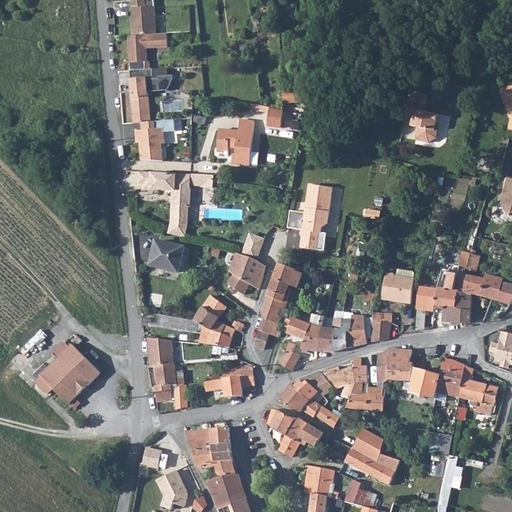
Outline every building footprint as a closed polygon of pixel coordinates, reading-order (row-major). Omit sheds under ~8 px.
[(133,36),(155,34),(153,16),(155,17),(153,0),(136,0),(131,0),(133,26),(132,26),(133,36)] [(133,36),(128,36),(130,71),(146,70),(145,62),(147,62),(146,49),(154,48),(154,47),(168,46),(167,33),(155,34),(133,36)] [(146,70),(130,71),(131,79),(129,80),(133,124),(151,122),(147,92),(167,90),(172,80),(171,75),(157,76),(157,78),(152,79),(151,69),(146,70)] [(511,88),(500,91),(501,98),(506,100),(510,100),(511,105),(511,88)] [(299,91),(284,92),(285,104),(300,103),(299,91)] [(439,131),(436,131),(438,122),(439,114),(426,112),(429,94),(410,91),(407,108),(414,109),(411,126),(418,127),(416,140),(430,142),(437,137),(439,131)] [(258,105),(258,112),(271,115),(271,108),(258,105)] [(271,115),(269,128),(283,130),(285,113),(285,112),(271,108),(271,115)] [(220,129),(218,150),(229,152),(230,146),(237,146),(236,153),(234,153),(233,162),(250,163),(254,121),(240,119),(239,131),(220,129)] [(139,140),(142,161),(163,161),(161,144),(165,143),(163,128),(135,131),(136,140),(139,140)] [(190,173),(140,172),(140,183),(145,183),(145,189),(174,190),(173,223),(171,234),(185,238),(188,225),(188,206),(190,207),(190,188),(189,188),(190,173)] [(511,178),(509,178),(503,204),(509,215),(511,215),(511,178)] [(293,210),(289,227),(304,230),(301,248),(319,251),(323,229),(329,225),(336,189),(313,185),(307,213),(293,210)] [(366,217),(382,218),(383,210),(367,209),(366,217)] [(243,254),(249,256),(252,257),(256,260),(265,239),(253,234),(243,254)] [(157,238),(151,265),(179,272),(186,246),(157,238)] [(472,247),(466,269),(476,272),(481,254),(475,251),(476,248),(472,247)] [(222,279),(215,291),(223,296),(230,286),(244,294),(250,284),(244,281),(252,257),(249,256),(243,254),(238,252),(230,272),(234,275),(228,284),(222,279)] [(252,257),(244,281),(250,284),(260,290),(266,266),(256,260),(252,257)] [(279,263),(274,278),(290,284),(297,287),(302,273),(297,271),(299,267),(292,265),(291,268),(279,263)] [(387,275),(385,285),(410,289),(413,273),(399,271),(398,278),(395,277),(395,276),(387,275)] [(436,303),(435,306),(444,307),(443,310),(452,310),(454,292),(458,276),(443,273),(438,288),(436,290),(436,303)] [(458,276),(454,292),(472,295),(493,301),(504,283),(505,280),(486,277),(485,281),(458,276)] [(263,318),(259,331),(271,336),(275,337),(279,325),(275,324),(285,297),(288,298),(291,291),(288,289),(290,284),(274,278),(262,312),(263,318)] [(511,284),(504,283),(493,301),(511,305),(511,303),(511,284)] [(385,285),(383,300),(409,304),(410,289),(385,285)] [(420,292),(418,310),(423,310),(423,308),(424,303),(436,303),(436,290),(421,288),(420,292)] [(454,292),(452,310),(471,312),(472,295),(454,292)] [(363,302),(374,302),(375,295),(363,293),(363,302)] [(227,308),(212,296),(196,320),(213,331),(212,332),(218,336),(226,325),(217,321),(227,308)] [(418,310),(416,331),(424,330),(427,308),(423,308),(423,310),(418,310)] [(443,310),(443,325),(462,325),(470,324),(470,323),(471,312),(452,310),(443,310)] [(348,332),(348,349),(368,344),(363,311),(352,313),(351,321),(352,331),(348,332)] [(373,313),(372,323),(389,324),(391,324),(391,314),(373,313)] [(193,320),(161,314),(159,325),(203,334),(201,344),(207,344),(210,345),(230,348),(232,339),(236,330),(226,325),(218,336),(212,332),(196,321),(193,320)] [(290,329),(288,334),(293,336),(306,341),(303,350),(304,350),(311,351),(318,352),(323,327),(312,325),(297,320),(298,316),(295,315),(290,329)] [(334,353),(335,353),(336,328),(341,328),(343,320),(334,318),(332,328),(323,327),(318,352),(334,353)] [(336,328),(335,353),(348,349),(348,332),(352,331),(351,321),(343,320),(341,328),(336,328)] [(372,323),(372,330),(373,343),(389,339),(391,324),(389,324),(372,323)] [(30,352),(48,335),(43,330),(25,347),(30,352)] [(259,331),(255,346),(265,350),(271,336),(259,331)] [(511,365),(511,334),(502,333),(500,345),(493,344),(491,354),(498,355),(497,362),(503,363),(502,368),(511,369),(511,365)] [(175,341),(150,338),(151,367),(156,366),(175,364),(175,341)] [(284,358),(280,365),(293,372),(302,357),(294,352),(297,345),(290,343),(284,358)] [(105,378),(77,349),(46,379),(73,408),(105,378)] [(389,352),(387,379),(409,382),(411,371),(412,371),(413,366),(410,365),(412,352),(389,349),(389,352)] [(389,352),(379,355),(379,382),(383,382),(387,379),(389,352)] [(351,399),(347,409),(368,411),(368,396),(362,396),(362,385),(368,385),(367,367),(362,367),(362,360),(362,359),(354,359),(354,362),(353,368),(351,399)] [(441,378),(439,387),(449,389),(447,394),(460,397),(465,366),(454,362),(444,360),(441,378)] [(175,364),(156,366),(159,392),(173,390),(171,385),(176,385),(176,390),(184,384),(184,385),(183,371),(176,371),(176,364),(175,364)] [(221,377),(221,381),(254,377),(253,365),(238,367),(238,371),(230,372),(230,373),(224,373),(224,377),(221,377)] [(460,397),(460,402),(465,403),(466,399),(478,402),(477,409),(493,413),(498,388),(471,381),(474,370),(465,366),(460,397)] [(337,368),(322,374),(336,391),(346,385),(342,397),(351,399),(353,368),(340,371),(339,367),(337,368)] [(409,382),(408,388),(413,389),(415,393),(420,394),(419,397),(424,399),(425,396),(436,398),(436,397),(439,387),(441,378),(412,371),(411,371),(409,382)] [(322,374),(307,381),(320,393),(325,397),(336,391),(322,374)] [(221,381),(205,383),(206,387),(215,387),(215,390),(226,389),(226,397),(243,396),(242,387),(255,386),(255,383),(254,377),(221,381)] [(300,378),(291,384),(313,400),(320,393),(307,381),(304,384),(300,378)] [(176,390),(177,410),(187,408),(184,385),(184,384),(176,390)] [(313,400),(291,384),(279,401),(287,408),(289,407),(301,413),(302,411),(305,414),(314,420),(316,416),(334,428),(336,426),(340,428),(342,425),(338,422),(341,418),(336,415),(334,413),(325,408),(321,405),(313,400)] [(385,393),(384,388),(368,389),(368,396),(368,411),(383,412),(385,396),(385,393)] [(159,392),(156,392),(158,403),(174,401),(173,390),(159,392)] [(325,398),(321,405),(325,408),(329,401),(325,398)] [(283,439),(278,449),(293,457),(300,444),(291,440),(302,420),(299,419),(297,422),(279,411),(271,427),(281,432),(279,437),(283,439)] [(302,420),(291,440),(300,444),(307,441),(315,445),(323,431),(302,420)] [(230,428),(212,429),(216,447),(231,444),(230,428)] [(212,429),(186,432),(193,451),(216,447),(212,429)] [(359,438),(353,449),(379,463),(384,455),(385,452),(385,440),(367,431),(362,440),(359,438)] [(432,432),(430,452),(453,453),(454,434),(432,432)] [(216,447),(193,451),(199,466),(211,464),(232,461),(231,444),(216,447)] [(145,447),(140,473),(140,474),(146,476),(149,467),(158,469),(162,452),(145,447)] [(401,461),(384,455),(379,463),(353,449),(346,462),(380,480),(387,467),(396,471),(401,461)] [(403,455),(401,461),(402,461),(415,465),(417,459),(403,455)] [(449,455),(440,511),(449,511),(453,484),(463,486),(465,467),(458,466),(460,456),(449,455)] [(444,475),(445,461),(432,460),(432,475),(444,475)] [(232,461),(211,464),(212,467),(215,467),(220,477),(239,473),(233,461),(232,461)] [(212,467),(210,467),(212,478),(220,477),(215,467),(212,467)] [(309,492),(309,494),(312,494),(328,497),(329,488),(334,488),(336,475),(313,467),(309,492)] [(177,471),(157,481),(164,497),(161,506),(172,510),(174,504),(184,508),(188,498),(186,493),(187,493),(177,471)] [(212,478),(205,480),(212,494),(225,491),(243,487),(239,473),(220,477),(212,478)] [(345,501),(354,504),(354,503),(359,489),(350,486),(345,501)] [(243,487),(225,491),(229,506),(248,500),(245,492),(243,487)] [(354,503),(354,504),(363,507),(368,492),(359,489),(354,503)] [(225,491),(212,494),(219,509),(229,506),(225,491)] [(312,494),(310,511),(326,511),(328,497),(312,494)] [(208,505),(203,495),(195,499),(191,511),(203,511),(204,509),(208,505)] [(229,506),(219,509),(220,511),(251,511),(248,500),(229,506)]
